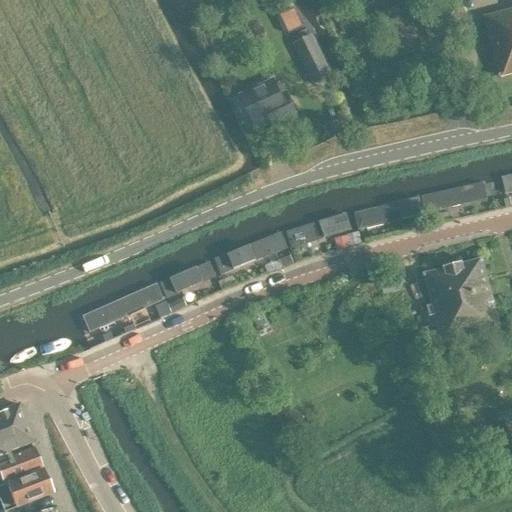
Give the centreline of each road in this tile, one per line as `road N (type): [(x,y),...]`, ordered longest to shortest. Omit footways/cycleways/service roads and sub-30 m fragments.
road 1 (tertiary): [(0,301),(314,175),(511,128)]
road 2 (residential): [(511,218),(375,252),(105,360)]
road 3 (track): [(224,511),(131,350)]
road 4 (tertiary): [(114,511),(46,388)]
